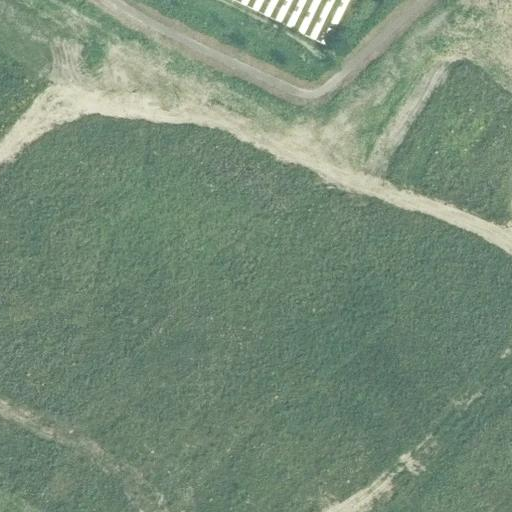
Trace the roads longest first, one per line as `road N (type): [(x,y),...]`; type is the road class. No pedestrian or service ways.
road 1 (residential): [(0,151),(38,116),(111,102),(204,115),(357,198),(463,207),(511,239)]
road 2 (residential): [(156,511),(104,451),(0,408)]
road 3 (residential): [(511,340),(470,363),(418,450)]
